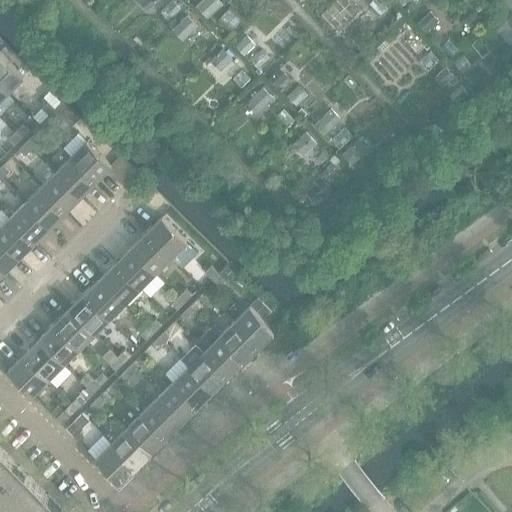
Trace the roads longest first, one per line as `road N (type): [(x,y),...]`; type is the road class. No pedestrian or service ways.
road 1 (tertiary): [(221,479),(349,391),(375,357)]
road 2 (tertiary): [(375,357),(296,404),(221,479)]
road 3 (residential): [(0,334),(128,204)]
road 4 (tertiary): [(375,357),(511,258)]
road 5 (residential): [(103,491),(0,385)]
